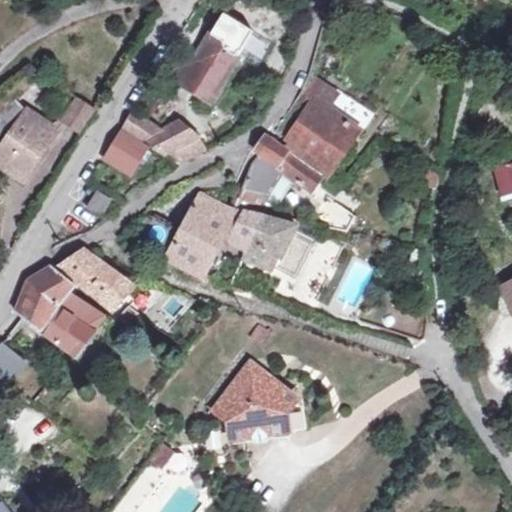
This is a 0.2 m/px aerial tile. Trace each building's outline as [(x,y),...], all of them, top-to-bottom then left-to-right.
[(212,34),(195,60),(182,82),(195,90),(200,82),(208,88),(203,95),(212,101),(239,57),(222,46),(225,41),(212,34)] [(182,82),(195,60),(182,52),(169,74),(182,82)] [(335,112),(347,95),(311,71),(309,81),(303,91),(313,98),(335,112)] [(200,82),(195,90),(203,95),(208,88),(200,82)] [(0,133),(5,129),(11,134),(0,148),(0,162),(24,179),(58,131),(29,109),(26,112),(11,93),(0,102),(0,133)] [(375,114),(347,95),(335,112),(313,98),(282,145),(272,138),(253,163),(236,208),(258,213),(285,174),(313,193),(325,175),(328,171),(335,176),(375,114)] [(76,139),(91,116),(74,104),(58,127),(76,139)] [(117,141),(141,157),(149,145),(178,166),(194,156),(206,152),(197,134),(176,120),(161,130),(135,111),(124,128),(117,141)] [(141,157),(117,141),(108,155),(132,169),(141,157)] [(511,197),(511,166),(501,169),(510,198),(511,197)] [(97,194),(90,214),(109,220),(115,200),(97,194)] [(269,261),(280,266),(296,275),(299,276),(315,244),(313,243),(316,236),(301,229),(263,217),(226,209),(222,207),(198,194),(181,231),(144,211),(118,236),(116,238),(116,240),(116,243),(150,263),(153,264),(156,265),(158,266),(161,265),(163,263),(166,260),(167,257),(202,276),(206,278),(229,249),(247,255),(245,258),(266,267),(269,261)] [(320,228),(328,229),(339,208),(330,203),(316,227),(320,228)] [(80,282),(113,310),(132,286),(87,251),(60,266),(80,282)] [(269,261),(266,267),(264,271),(275,276),(280,266),(269,261)] [(17,312),(25,318),(76,355),(107,319),(72,294),(78,286),(54,269),(31,282),(17,312)] [(129,307),(121,317),(130,323),(138,314),(129,307)] [(130,323),(121,317),(115,324),(124,331),(130,323)] [(0,375),(12,386),(28,364),(4,344),(0,348),(0,375)] [(267,385),(267,378),(251,365),(213,414),(229,424),(230,443),(248,440),(259,428),(274,438),(290,435),(288,418),(300,404),(283,390),(274,392),(267,385)] [(283,390),(267,378),(267,385),(274,392),(283,390)] [(248,440),(230,443),(231,448),(253,446),(257,449),(266,447),(269,444),(292,442),(296,436),(308,434),(304,400),(300,404),(288,418),(290,435),(274,438),(259,428),(248,440)] [(159,469),(172,455),(163,447),(150,461),(159,469)]
